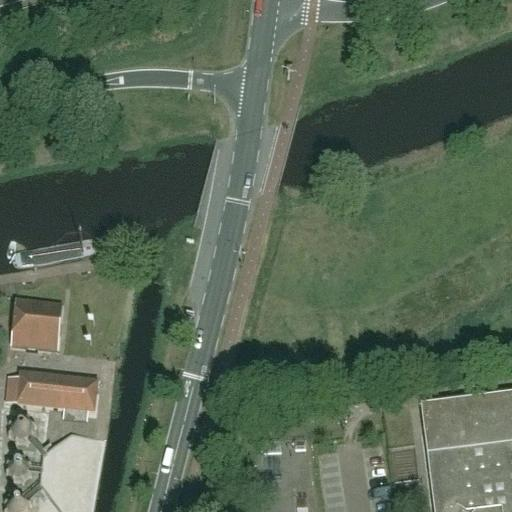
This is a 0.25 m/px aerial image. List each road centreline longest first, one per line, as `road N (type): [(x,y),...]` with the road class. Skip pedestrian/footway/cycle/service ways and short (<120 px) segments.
road 1 (tertiary): [(162,511),(236,217),(257,87)]
road 2 (trunk): [(0,100),(136,77),(257,87)]
road 3 (trunk): [(267,16),(382,15),(441,0)]
